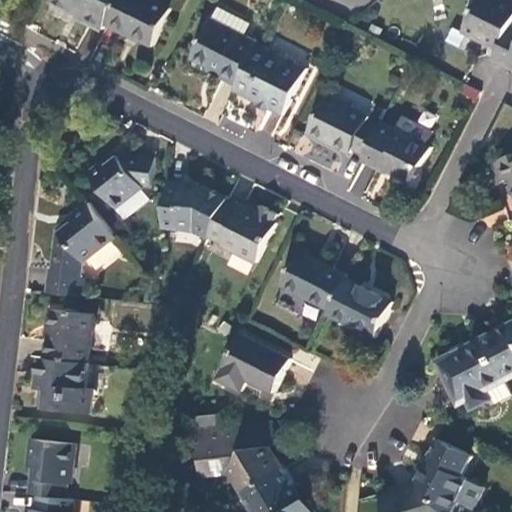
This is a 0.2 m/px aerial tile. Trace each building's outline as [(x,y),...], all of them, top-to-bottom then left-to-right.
[(59,0),(81,11),(79,15),(105,29),(109,22),(119,0),(59,0)] [(172,8),(156,0),(119,0),(109,22),(154,45),(172,8)] [(494,58),(509,66),(511,60),(511,27),(511,26),(511,2),(506,0),(480,0),(466,30),(485,39),(487,37),(501,44),(494,58)] [(247,19),(221,6),(195,57),(220,69),(219,73),(240,83),(260,43),(240,33),(247,19)] [(240,83),(237,88),(263,101),(261,105),(271,110),(273,106),(287,113),(310,68),(260,43),(240,83)] [(331,96),(313,133),(354,153),(357,148),(367,153),(380,127),(370,122),(372,116),(331,96)] [(367,153),(364,160),(385,171),(386,168),(412,180),(420,163),(425,166),(433,148),(429,146),(434,134),(405,120),(399,131),(383,122),(380,127),(367,153)] [(90,172),(126,218),(154,197),(147,187),(154,188),(157,157),(118,153),(120,156),(108,166),(105,162),(90,172)] [(511,180),(511,155),(496,161),(504,183),(511,180)] [(184,185),(169,183),(164,226),(193,229),(210,238),(210,236),(228,203),(230,199),(205,187),(197,186),(196,189),(184,188),(184,185)] [(50,269),(47,291),(90,296),(92,280),(83,278),(86,262),(117,238),(90,203),(72,218),(74,222),(60,234),(55,269),(50,269)] [(228,203),(210,236),(224,242),(223,245),(259,262),(278,224),(276,223),(280,216),(263,207),(260,214),(243,205),(241,208),(228,203)] [(302,252),(285,285),(333,310),(349,278),(350,276),(302,252)] [(333,310),(331,314),(378,338),(396,303),(349,278),(333,310)] [(53,310),(47,357),(89,362),(95,315),(53,310)] [(511,325),(485,339),(506,381),(511,378),(511,325)] [(244,335),(221,378),(245,391),(251,379),(276,392),(293,360),(244,335)] [(485,339),(441,361),(461,405),(470,400),(475,409),(493,399),(489,390),(506,381),(485,339)] [(47,357),(43,357),(40,388),(44,388),(42,405),(49,406),(48,409),(92,414),(94,390),(87,389),(90,363),(89,362),(47,357)] [(270,424),(198,432),(199,448),(201,472),(233,469),(245,491),(285,468),(272,446),(270,424)] [(473,455),(439,438),(418,480),(446,511),(453,511),(468,480),(462,477),(473,455)] [(76,445),(33,440),(31,468),(39,468),(37,480),(33,480),(32,495),(38,496),(66,499),(68,484),(72,484),(76,445)] [(305,502),(285,468),(245,491),(243,493),(254,511),(316,511),(317,509),(311,501),(309,500),(305,502)] [(416,478),(379,490),(384,511),(446,511),(418,480),(416,478)] [(66,499),(38,496),(37,510),(33,509),(32,511),(73,511),(75,500),(66,499)]
